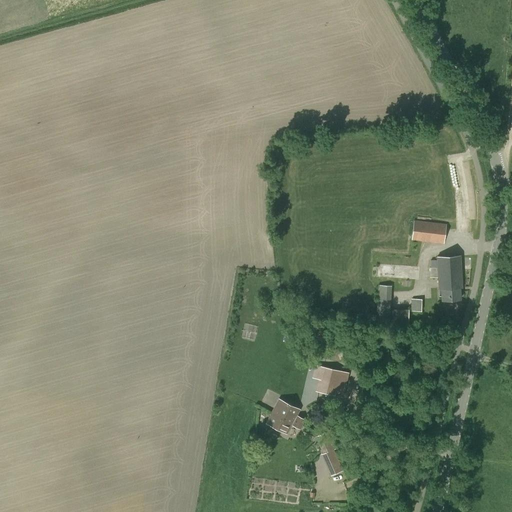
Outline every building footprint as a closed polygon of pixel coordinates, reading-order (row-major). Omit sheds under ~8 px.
[(411,240),(444,244),(446,224),(413,220),(411,240)] [(439,296),(441,296),(441,300),(461,299),(460,287),(462,287),(460,255),(436,257),(437,260),(429,260),(430,267),(437,267),(439,296)] [(376,323),(389,324),(391,286),(378,285),(376,323)] [(411,311),(421,311),(422,299),(411,299),(411,311)] [(391,324),(409,324),(409,309),(391,309),(391,324)] [(315,364),(312,377),(318,379),(315,390),(343,397),(348,378),(349,373),(347,372),(315,364)] [(278,398),(271,413),(279,417),(281,413),(294,420),(303,425),(305,420),(297,415),(300,410),(278,398)] [(279,417),(271,413),(265,423),(287,434),(292,425),(300,429),(303,425),(294,420),(281,413),(279,417)] [(322,453),(321,454),(330,475),(343,470),(334,449),(335,448),(328,432),(316,437),(322,453)]
